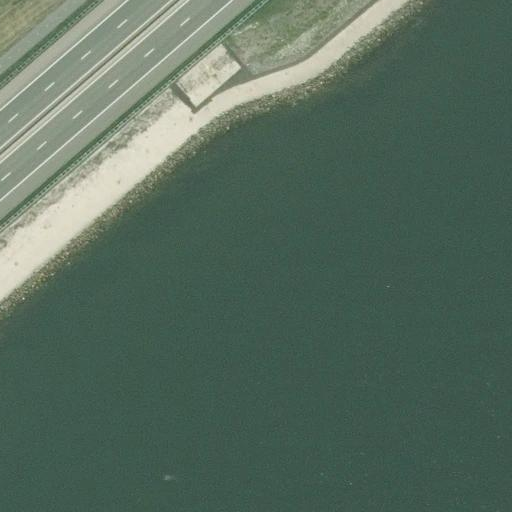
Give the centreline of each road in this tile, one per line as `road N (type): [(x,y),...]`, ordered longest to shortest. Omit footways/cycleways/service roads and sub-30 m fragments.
road 1 (motorway): [(0,180),(209,0)]
road 2 (motorway): [(149,0),(0,129)]
